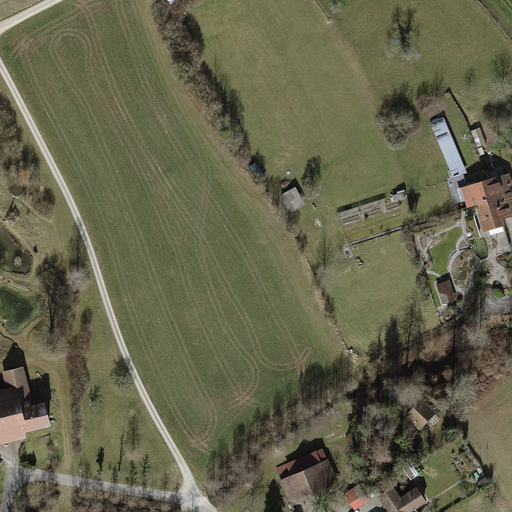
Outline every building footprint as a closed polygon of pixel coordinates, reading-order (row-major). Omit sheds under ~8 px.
[(432,122),(433,126),(447,122),(445,118),(432,122)] [(471,181),(448,122),(435,127),(457,186),(471,181)] [(465,213),(476,209),(484,233),(508,227),(505,220),(511,218),(511,182),(509,173),(457,190),(465,213)] [(296,188),(282,195),(292,213),(307,206),(296,188)] [(452,281),(442,283),(444,300),(455,299),(452,281)] [(7,389),(0,390),(0,444),(29,437),(28,432),(51,426),(46,402),(33,405),(24,366),(3,372),(7,389)] [(425,398),(406,416),(420,431),(440,412),(425,398)] [(282,480),(280,481),(292,507),(340,485),(329,459),(328,460),(323,449),(276,468),(282,480)] [(394,486),(378,497),(388,511),(414,511),(428,502),(418,487),(402,497),(394,486)] [(347,497),(356,510),(372,501),(363,487),(358,490),(356,487),(348,492),(350,495),(347,497)]
